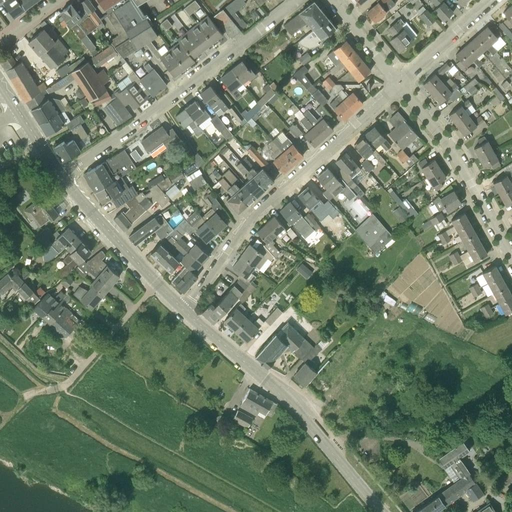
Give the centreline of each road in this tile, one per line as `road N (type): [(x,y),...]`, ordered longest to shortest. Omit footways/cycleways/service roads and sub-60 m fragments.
road 1 (residential): [(184,311),(252,215),(397,84)]
road 2 (residential): [(61,176),(297,0)]
road 3 (tertiary): [(379,511),(302,419),(184,311)]
road 4 (residential): [(511,257),(452,150),(397,84)]
road 5 (tertiary): [(184,311),(61,176)]
road 6 (residential): [(397,84),(493,0)]
